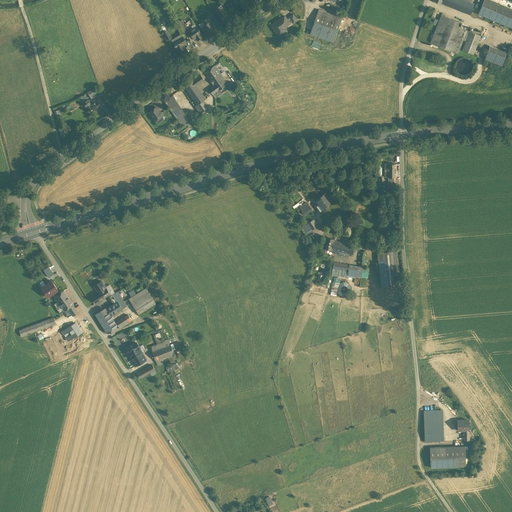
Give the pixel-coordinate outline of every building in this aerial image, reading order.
[(442,0),(441,3),(470,15),(475,3),(468,0),(442,0)] [(485,0),(480,15),(511,27),(511,8),(491,0),(485,0)] [(220,16),(220,17),(221,19),(222,18),(224,20),(224,21),(230,16),(221,5),(215,10),(220,16)] [(319,9),(310,34),(333,42),(342,18),(319,9)] [(293,14),(287,19),(289,23),(291,21),(293,23),(298,20),(293,14)] [(170,18),(173,24),(178,21),(175,15),(170,18)] [(272,25),(280,36),(284,32),(282,29),(290,23),(289,23),(287,19),(284,15),(272,25)] [(461,22),(441,15),(430,43),(451,51),(459,28),(461,22)] [(206,24),(204,26),(207,30),(209,32),(215,27),(208,18),(204,21),(206,24)] [(185,33),(189,31),(182,20),(179,22),(182,27),(185,33)] [(197,26),(190,32),(194,38),(196,37),(198,40),(204,36),(197,26)] [(461,54),(469,31),(459,28),(451,51),(461,54)] [(481,36),(469,31),(462,50),(474,55),(481,36)] [(182,37),(173,42),(177,49),(178,48),(180,53),(186,49),(183,45),(186,43),(183,37),(182,37)] [(506,54),(489,48),(485,59),(502,65),(506,54)] [(456,64),(456,67),(456,70),(458,73),(461,75),(464,75),(468,75),(470,73),(472,70),(473,68),(473,65),(472,62),(471,60),(468,59),(466,58),(463,58),(460,59),(457,61),(456,64)] [(215,65),(205,72),(210,80),(221,73),(215,65)] [(201,75),(193,81),(197,86),(204,80),(201,75)] [(193,81),(181,89),(194,107),(206,99),(197,86),(193,81)] [(96,89),(88,92),(92,98),(94,96),(95,97),(99,94),(96,89)] [(170,97),(165,101),(182,125),(187,121),(170,97)] [(88,100),(84,103),(90,112),(101,105),(95,98),(89,102),(88,100)] [(156,107),(149,112),(155,121),(157,120),(161,116),(162,115),(156,107)] [(396,164),(388,164),(388,172),(388,177),(394,177),(396,177),(396,164)] [(331,201),(325,194),(316,200),(319,203),(315,206),(320,212),(328,207),(326,204),(331,201)] [(307,202),(300,207),(300,208),(305,215),(312,210),(307,202)] [(312,229),(318,225),(313,218),(307,222),(308,222),(312,229)] [(306,233),(312,229),(308,222),(302,226),(306,233)] [(329,250),(331,251),(334,240),(335,239),(326,237),(323,247),(327,249),(329,249),(329,250)] [(334,240),(331,251),(338,253),(339,251),(344,252),(349,254),(352,254),(354,246),(342,242),(334,240)] [(377,252),(381,287),(401,285),(397,250),(377,252)] [(348,271),(349,265),(339,263),(338,270),(348,271)] [(151,268),(151,269),(150,271),(151,273),(151,275),(152,276),(154,277),(155,278),(157,278),(159,278),(160,278),(162,277),(163,276),(164,274),(165,273),(165,271),(165,269),(164,268),(163,266),(162,265),(160,264),(159,264),(157,264),(155,264),(154,265),(152,266),(151,268)] [(43,269),(48,277),(54,274),(49,265),(43,269)] [(348,271),(347,275),(361,277),(362,268),(363,267),(349,265),(348,271)] [(52,280),(41,288),(47,297),(53,293),(58,290),(52,280)] [(101,280),(94,285),(99,292),(106,288),(106,287),(101,280)] [(336,290),(337,293),(339,295),(341,296),(344,297),(346,296),(348,295),(350,293),(351,291),(351,289),(351,286),(350,284),(348,283),(346,282),(343,281),(341,282),(340,283),(339,283),(337,285),(336,288),(336,290)] [(106,288),(110,294),(111,296),(113,294),(115,293),(110,285),(106,287),(106,288)] [(106,288),(99,292),(92,297),(96,303),(107,296),(110,294),(106,288)] [(156,303),(147,288),(135,296),(130,299),(139,314),(156,303)] [(64,290),(60,293),(55,296),(58,301),(64,310),(68,308),(73,305),(74,304),(64,290)] [(118,302),(122,309),(127,306),(118,291),(115,293),(113,294),(118,302)] [(129,300),(130,299),(135,296),(132,291),(125,295),(129,300)] [(111,296),(110,294),(107,296),(108,298),(109,297),(113,304),(114,305),(118,302),(113,294),(111,296)] [(60,313),(64,310),(58,301),(53,304),(60,313)] [(118,302),(114,305),(113,304),(106,308),(111,316),(122,309),(118,302)] [(78,312),(73,305),(68,308),(73,316),(78,312)] [(106,307),(96,314),(107,332),(117,325),(111,316),(106,308),(106,307)] [(34,332),(56,323),(54,317),(19,330),(21,336),(34,332)] [(125,317),(116,323),(120,328),(129,322),(125,317)] [(81,333),(75,323),(63,331),(69,340),(81,333)] [(152,352),(164,347),(162,342),(157,344),(150,346),(152,352)] [(141,352),(136,343),(126,348),(131,357),(141,352)] [(167,356),(174,353),(171,345),(164,347),(167,356)] [(167,356),(164,347),(152,352),(156,360),(164,357),(167,356)] [(145,360),(141,352),(131,357),(136,365),(145,360)] [(164,357),(166,363),(176,359),(174,353),(167,356),(164,357)] [(156,360),(158,366),(166,363),(164,357),(156,360)] [(152,365),(137,373),(140,378),(155,369),(152,365)] [(443,411),(424,412),(425,441),(444,441),(443,411)] [(469,419),(457,420),(457,430),(463,430),(469,430),(469,419)] [(465,446),(430,447),(431,467),(466,466),(465,446)]
